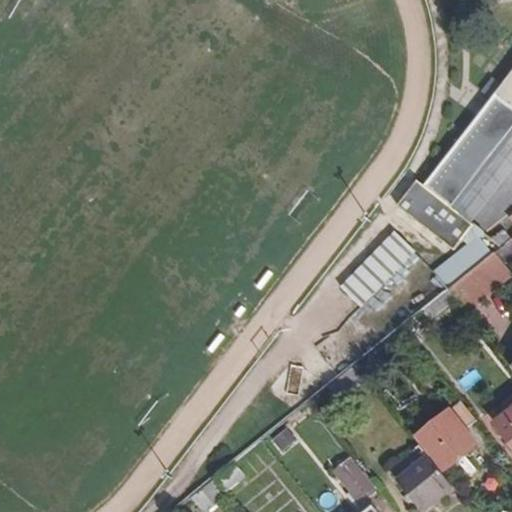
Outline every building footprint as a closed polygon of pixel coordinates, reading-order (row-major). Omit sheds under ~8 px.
[(465,134),(492,156),(511,130),(511,74),(502,88),(493,81),(483,95),(491,101),(465,134)] [(492,156),(465,134),(423,187),(451,209),(492,156)] [(423,187),(418,183),(399,207),(455,250),(462,240),(474,226),(451,209),(423,187)] [(481,232),(474,226),(462,240),(470,246),(481,232)] [(392,230),(341,283),(361,304),(412,251),(392,230)] [(501,248),(511,240),(511,236),(508,230),(495,240),(501,248)] [(449,291),(493,255),(479,238),(457,257),(434,276),(447,293),(449,291)] [(457,301),(467,314),(511,277),(511,273),(495,254),(493,255),(449,291),(457,301)] [(447,293),(424,312),(431,321),(457,301),(449,291),(447,293)] [(353,369),(330,387),(341,401),(364,383),(353,369)] [(467,431),(478,422),(463,403),(417,439),(445,473),(478,446),(467,431)] [(511,443),(511,413),(497,426),(511,443)] [(293,441),(286,433),(274,442),(281,451),(293,441)] [(419,511),(424,511),(454,489),(420,448),(399,465),(407,476),(397,484),(419,511)] [(376,493),(351,461),(336,473),(363,505),(376,493)] [(227,494),(228,495),(244,483),(231,468),(216,480),(227,494)] [(204,511),(206,511),(227,494),(216,480),(193,498),(204,511)]
